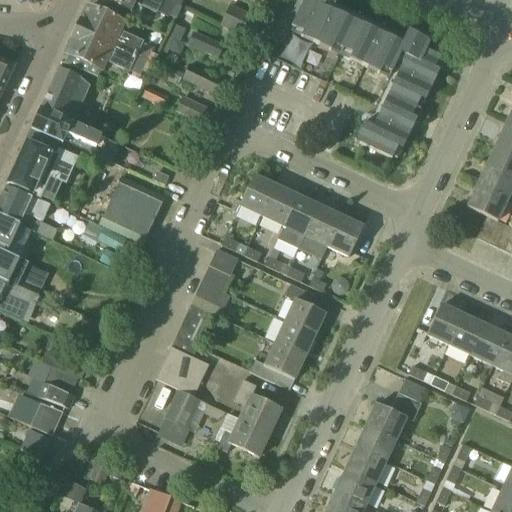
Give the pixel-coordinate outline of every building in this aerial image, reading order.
[(174,4),(165,0),(104,0),(129,12),(132,6),(134,0),(139,0),(137,6),(156,15),(157,13),(168,19),(174,4)] [(313,44),(332,4),(327,1),(327,0),(303,0),(291,27),(303,33),(300,38),(313,44)] [(337,55),(356,15),(332,4),(313,44),(337,55)] [(88,7),(77,30),(154,67),(158,58),(151,55),(153,50),(142,44),(143,43),(124,34),(119,45),(114,43),(123,24),(88,7)] [(249,18),(229,8),(221,27),(241,36),(249,18)] [(362,67),(380,27),(356,15),(337,55),(362,67)] [(179,51),(187,29),(175,25),(167,47),(179,51)] [(390,71),(403,41),(405,38),(380,27),(362,67),(387,79),(390,71)] [(154,67),(77,30),(66,53),(68,54),(64,63),(97,79),(109,55),(113,57),(109,64),(128,73),(129,72),(140,77),(143,72),(150,75),(154,67)] [(403,41),(426,52),(430,47),(427,41),(408,32),(405,38),(403,41)] [(196,51),(218,61),(224,49),(201,39),(196,51)] [(439,58),(426,52),(403,41),(390,71),(430,90),(439,72),(434,69),(439,58)] [(0,95),(13,68),(0,61),(0,95)] [(212,96),(219,82),(190,68),(184,82),(212,96)] [(40,109),(74,124),(90,88),(80,79),(58,69),(40,109)] [(419,113),(430,90),(390,71),(387,79),(379,94),(419,113)] [(409,135),(419,113),(379,94),(369,117),(409,135)] [(175,114),(199,126),(207,110),(183,98),(175,114)] [(101,137),(74,124),(40,109),(31,130),(58,142),(63,144),(64,142),(112,164),(120,146),(101,138),(101,137)] [(409,135),(369,117),(365,124),(364,124),(355,142),(391,160),(397,148),(402,150),(409,135)] [(511,149),(511,122),(508,121),(497,143),(511,149)] [(55,150),(58,142),(31,130),(7,184),(39,198),(53,205),(63,182),(66,184),(76,160),(55,150)] [(511,175),(511,149),(497,143),(487,164),(511,175)] [(507,200),(511,190),(511,175),(487,164),(477,186),(507,200)] [(165,187),(168,180),(156,174),(152,182),(165,187)] [(261,218),(275,188),(253,177),(239,207),(261,218)] [(165,201),(120,180),(99,225),(144,246),(165,201)] [(497,222),(507,200),(477,186),(467,209),(487,218),(497,223),(497,222)] [(5,188),(0,199),(0,216),(36,232),(53,240),(58,229),(40,222),(45,212),(29,205),(32,200),(5,188)] [(283,228),(297,198),(275,188),(261,218),(282,228),(283,228)] [(277,242),(298,252),(305,238),(319,208),(298,198),(297,198),(283,228),(277,242)] [(305,238),(298,252),(300,253),(321,263),(328,249),(326,248),(341,218),(320,209),(319,208),(305,238)] [(36,232),(0,216),(0,246),(8,251),(11,245),(26,252),(36,232)] [(326,248),(328,249),(349,259),(363,229),(341,218),(326,248)] [(498,223),(497,222),(497,223),(487,218),(476,240),(487,245),(498,223)] [(498,250),(509,228),(498,223),(487,245),(498,250)] [(509,255),(511,249),(511,229),(509,228),(498,250),(509,255)] [(134,245),(112,235),(106,248),(128,258),(134,245)] [(243,257),(247,248),(225,238),(221,247),(243,257)] [(0,251),(0,280),(7,284),(36,298),(47,274),(0,251)] [(262,257),(248,251),(244,259),(258,266),(262,257)] [(209,267),(230,277),(238,262),(216,252),(209,267)] [(283,267),(270,261),(266,269),(279,275),(283,267)] [(223,293),(230,277),(209,267),(202,283),(223,293)] [(305,277),(292,271),(288,280),(301,286),(305,277)] [(326,287),(320,284),(324,275),(317,273),(309,290),(322,296),(326,287)] [(2,295),(7,284),(0,280),(0,313),(6,317),(6,316),(21,323),(29,307),(2,295)] [(222,294),(223,293),(202,283),(194,298),(223,312),(230,298),(222,294)] [(284,324),(314,338),(325,315),(310,309),(315,298),(290,286),(285,298),(294,302),(284,324)] [(186,317),(207,327),(212,316),(191,306),(186,317)] [(448,347),(462,317),(440,306),(426,337),(448,347)] [(202,338),(207,327),(186,317),(181,328),(202,338)] [(470,357),(484,327),(462,317),(448,347),(470,357)] [(304,359),(314,338),(284,324),(274,345),(304,359)] [(492,367),(506,337),(484,327),(470,357),(492,367)] [(197,349),(202,338),(181,328),(176,339),(197,349)] [(511,376),(511,339),(506,337),(492,367),(511,376)] [(192,360),(197,349),(176,339),(170,349),(192,360)] [(294,382),(304,359),(274,345),(264,366),(255,362),(249,374),(274,386),(279,375),(294,382)] [(165,360),(203,378),(208,367),(170,350),(165,360)] [(198,388),(203,378),(165,360),(161,371),(198,388)] [(423,384),(427,376),(412,369),(408,378),(423,384)] [(193,399),(198,388),(161,371),(156,381),(193,399)] [(51,372),(46,384),(72,395),(77,383),(51,372)] [(449,386),(435,380),(431,388),(445,395),(449,386)] [(245,408),(239,421),(269,435),(280,412),(250,398),(254,388),(243,382),(234,402),(245,408)] [(70,399),(43,387),(38,398),(65,410),(70,399)] [(457,390),(453,398),(467,405),(471,396),(457,390)] [(199,402),(177,392),(158,435),(182,446),(190,430),(187,429),(199,402)] [(395,442),(406,420),(412,423),(421,405),(398,395),(390,412),(376,405),(365,428),(395,442)] [(493,406),(479,400),(475,409),(489,415),(493,406)] [(41,406),(36,417),(58,427),(63,415),(41,406)] [(511,415),(500,410),(496,419),(511,425),(511,422),(511,415)] [(269,435),(239,421),(227,415),(220,430),(225,432),(217,450),(227,455),(231,446),(258,458),(269,435)] [(58,427),(36,417),(31,430),(52,440),(58,427)] [(385,463),(395,442),(365,428),(355,449),(385,463)] [(30,433),(26,442),(47,451),(50,442),(30,433)] [(47,451),(26,442),(21,452),(42,461),(47,451)] [(463,446),(456,461),(466,466),(473,451),(463,446)] [(444,448),(437,463),(444,466),(451,452),(444,448)] [(375,485),(385,463),(355,449),(345,471),(375,485)] [(76,475),(85,478),(100,485),(111,462),(96,455),(88,451),(76,475)] [(113,468),(109,476),(119,481),(123,473),(113,468)] [(501,491),(511,496),(511,468),(511,469),(501,491)] [(453,469),(446,483),(455,487),(462,473),(453,469)] [(441,473),(434,470),(427,485),(434,488),(441,473)] [(365,507),(375,485),(345,471),(335,493),(365,507)] [(65,500),(79,506),(85,492),(72,486),(65,500)] [(431,494),(422,490),(416,504),(424,508),(431,494)] [(452,495),(442,490),(436,505),(445,509),(452,495)] [(511,511),(511,496),(501,491),(491,511),(511,511)] [(178,511),(182,505),(150,493),(142,511),(178,511)] [(362,511),(365,507),(335,493),(325,511),(362,511)]
